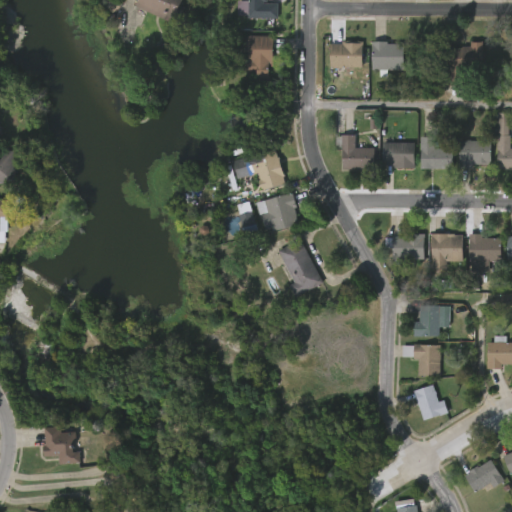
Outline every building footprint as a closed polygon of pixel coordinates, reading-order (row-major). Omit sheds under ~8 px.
[(181,0),(179,4),(184,7),(177,21),(171,18),(169,22),(134,4),(136,0),(181,0)] [(266,0),(266,3),(278,3),(278,18),(247,18),(247,0),(266,0)] [(274,50),(273,66),(268,66),(268,80),(256,80),(256,73),(243,73),(243,59),(241,59),(242,39),(248,39),(248,35),(274,35),(274,50)] [(362,68),(330,67),(330,44),(342,44),(342,40),(362,41),(362,68)] [(482,41),(481,70),(464,69),(464,85),(447,84),(449,47),(461,48),(461,46),(470,46),(470,40),(482,41)] [(387,41),(387,43),(407,44),(407,69),(371,68),(371,41),(387,41)] [(505,150),(511,152),(511,170),(499,170),(501,113),(510,113),(505,150)] [(355,135),(355,147),(374,148),(373,169),(342,169),(343,149),(335,149),(335,135),(355,135)] [(437,137),(437,149),(455,149),(455,170),(423,169),(423,137),(437,137)] [(473,140),(493,141),(493,164),(474,164),(474,168),(461,168),(461,140),(473,140)] [(396,142),(416,143),(416,169),(396,170),(396,166),(385,166),(385,142),(396,142)] [(275,149),(277,157),(279,157),(285,183),(263,189),(261,181),(254,183),(255,188),(242,191),(232,161),(275,149)] [(15,182),(0,183),(0,151),(12,151),(15,182)] [(295,208),(299,224),(272,231),(271,228),(264,230),(256,202),(293,193),(297,208),(295,208)] [(0,243),(8,244),(7,200),(0,200),(0,243)] [(244,233),(242,234),(241,228),(242,227),(236,204),(249,201),(258,229),(244,233)] [(448,233),(448,235),(463,235),(462,259),(447,259),(447,269),(431,269),(431,233),(448,233)] [(396,258),(392,258),(393,236),(404,236),(404,234),(424,234),(424,259),(396,258)] [(482,234),(482,238),(501,238),(501,262),(468,262),(469,234),(482,234)] [(322,283),(295,297),(289,286),(294,283),(277,251),(300,239),(322,283)] [(448,319),(448,325),(442,325),(441,336),(416,335),(416,321),(420,321),(421,305),(441,305),(441,318),(448,319)] [(506,336),(506,342),(511,342),(511,364),(501,364),(501,369),(486,369),(487,342),(494,342),(494,336),(506,336)] [(440,345),(439,376),(418,376),(418,360),(413,359),(413,357),(402,357),(402,346),(413,346),(414,344),(440,345)] [(433,385),(438,402),(444,400),(448,413),(423,420),(413,391),(433,385)] [(60,427),(60,433),(75,432),(76,452),(80,452),(80,464),(58,465),(58,456),(43,457),(43,427),(60,427)] [(511,452),(503,456),(510,474),(511,473),(511,452)] [(492,459),(506,481),(495,488),(492,483),(477,493),(466,476),(480,465),(480,467),(492,459)]
